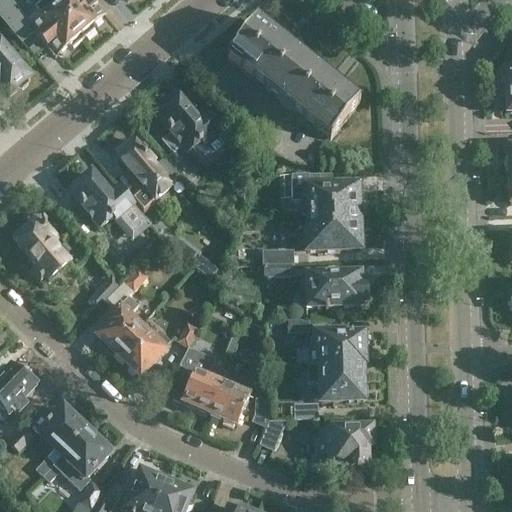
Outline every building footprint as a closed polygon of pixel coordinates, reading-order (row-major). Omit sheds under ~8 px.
[(19,28),(28,39),(34,34),(40,43),(55,60),(80,38),(54,8),(47,0),(46,0),(34,11),(36,13),(19,28)] [(90,0),(63,0),(54,8),(80,38),(105,17),(90,0)] [(12,11),(0,21),(9,30),(20,21),(12,11)] [(256,24),(227,60),(253,81),(282,45),(256,24)] [(282,45),(253,81),(278,102),(307,66),(282,45)] [(0,46),(0,89),(8,100),(30,81),(0,46)] [(307,66),(278,102),(303,122),(333,86),(307,66)] [(504,72),(500,76),(500,84),(505,87),(506,116),(511,116),(511,71),(511,72),(504,72)] [(333,86),(303,122),(330,143),(359,107),(337,89),(333,86)] [(166,133),(169,136),(161,143),(172,156),(181,149),(187,156),(196,148),(198,149),(200,147),(202,148),(214,162),(231,147),(205,115),(196,123),(178,103),(157,121),(167,132),(166,133)] [(131,143),(115,157),(155,203),(171,189),(145,159),(146,159),(140,152),(139,153),(131,143)] [(90,177),(69,195),(79,206),(78,207),(83,213),(84,212),(99,230),(109,222),(110,223),(113,220),(115,223),(119,219),(132,235),(146,223),(118,189),(108,198),(90,177)] [(308,218),(309,220),(358,218),(357,189),(318,191),(317,178),(291,179),(291,204),(304,203),(304,205),(310,205),(311,218),(308,218)] [(358,218),(309,220),(309,234),(305,234),(306,255),(360,252),(358,218)] [(38,221),(13,243),(36,271),(32,275),(39,284),(44,280),(48,284),(67,267),(45,241),(51,236),(38,221)] [(149,240),(139,249),(148,259),(157,249),(149,240)] [(215,269),(196,254),(188,265),(208,281),(215,269)] [(261,255),(262,268),(293,267),(292,254),(261,255)] [(293,267),(262,268),(262,282),(292,281),(292,269),(293,269),(293,267)] [(138,271),(123,286),(134,296),(148,281),(138,271)] [(307,280),(297,280),(298,294),(303,294),(304,311),(315,311),(315,313),(336,312),(336,310),(360,309),(358,277),(347,277),(347,276),(338,276),(338,277),(307,279),(307,280)] [(105,304),(106,303),(122,286),(113,278),(95,296),(105,304)] [(98,340),(115,356),(140,329),(143,326),(132,316),(138,310),(128,301),(122,307),(103,327),(107,331),(98,340)] [(312,323),(286,324),(287,337),(312,336),(312,323)] [(187,328),(177,345),(187,352),(197,334),(198,332),(189,326),(188,329),(187,328)] [(140,329),(115,356),(128,369),(126,370),(137,380),(146,370),(148,372),(159,361),(157,359),(170,346),(158,335),(152,341),(140,329)] [(307,351),(308,368),(361,365),(364,365),(363,345),(366,342),(366,338),(362,335),(358,335),(355,338),(346,339),(345,335),(316,336),(316,351),(307,351)] [(179,387),(173,402),(181,406),(181,407),(208,418),(226,377),(224,376),(224,375),(212,370),(215,363),(188,352),(178,370),(187,374),(181,387),(179,387)] [(361,365),(308,368),(309,387),(320,386),(320,393),(313,393),(314,404),(320,404),(320,407),(363,405),(361,365)] [(1,374),(0,374),(0,422),(1,424),(5,419),(6,420),(9,416),(12,419),(25,406),(22,403),(33,391),(32,390),(37,384),(27,374),(22,380),(12,370),(5,377),(1,374)] [(226,377),(208,418),(236,430),(249,400),(246,398),(250,387),(226,376),(226,377)] [(255,402),(254,419),(251,425),(266,431),(269,424),(270,424),(269,401),(255,402)] [(294,407),(294,409),(294,423),(317,423),(317,407),(294,407)] [(35,473),(42,479),(55,467),(61,461),(61,460),(86,434),(63,412),(38,438),(54,454),(44,464),(35,473)] [(269,424),(266,431),(267,432),(260,448),(273,453),(285,424),(270,424),(269,424)] [(314,459),(312,459),(313,474),(329,473),(330,469),(347,468),(348,474),(367,473),(366,449),(372,449),(371,430),(321,432),(322,444),(314,444),(314,459)] [(24,431),(8,447),(18,456),(33,440),(24,431)] [(86,434),(61,460),(61,461),(55,467),(42,479),(49,486),(59,475),(80,494),(88,484),(86,482),(109,457),(86,434)] [(100,500),(92,511),(154,511),(165,486),(150,480),(152,476),(141,471),(135,485),(132,484),(129,490),(127,489),(125,495),(130,498),(128,502),(122,499),(115,510),(100,500)] [(165,486),(154,511),(191,511),(192,509),(187,507),(193,492),(182,488),(180,492),(165,486)] [(91,487),(79,507),(87,511),(92,511),(100,500),(103,495),(91,487)]
